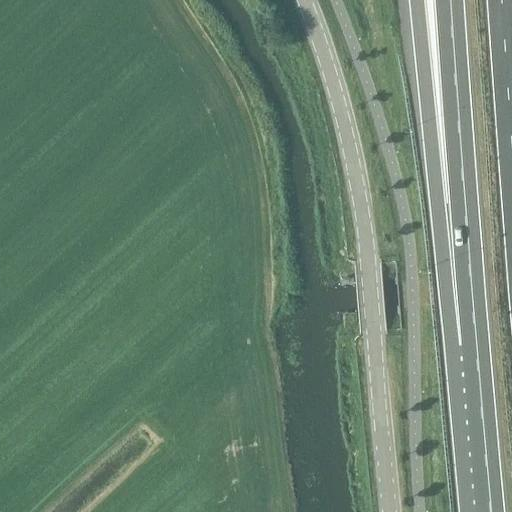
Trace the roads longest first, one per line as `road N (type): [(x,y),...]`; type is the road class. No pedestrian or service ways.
road 1 (tertiary): [(391,511),(361,211),(338,104),(303,0)]
road 2 (motorway): [(417,0),(443,260),(474,344)]
road 3 (motorway): [(449,0),(474,344)]
road 4 (motorway): [(474,344),(486,511)]
road 5 (motorway): [(511,138),(501,0)]
